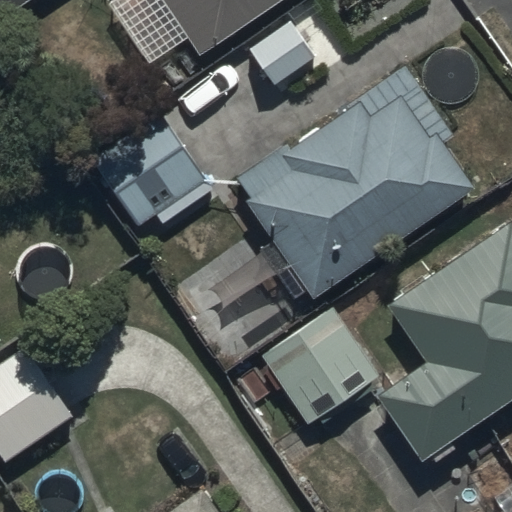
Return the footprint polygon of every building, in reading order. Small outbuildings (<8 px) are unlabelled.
[(160,0),(201,57),(281,0),(160,0)] [(289,264),(314,300),(475,188),(444,144),(454,138),(403,65),(235,182),(249,201),(244,204),(270,241),(257,250),(274,274),(289,264)] [(206,181),(157,109),(113,139),(136,174),(106,194),(131,231),(153,216),(157,223),(205,191),(201,185),(206,181)] [(379,393),(422,459),(511,399),(511,222),(386,305),(425,363),(379,393)] [(259,353),(306,424),(378,376),(331,305),(259,353)] [(23,348),(0,364),(0,456),(6,464),(71,418),(23,348)] [(216,511),(201,490),(170,511),(216,511)]
